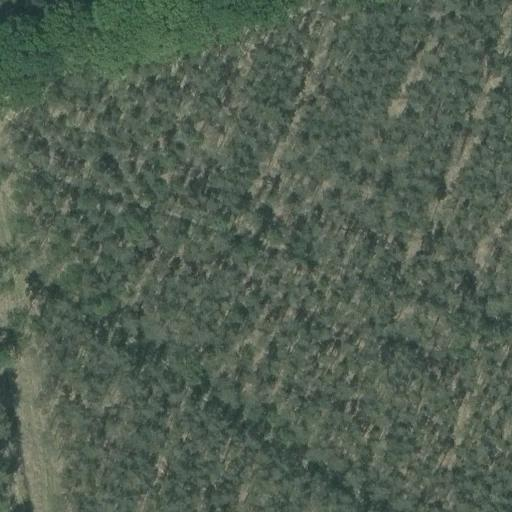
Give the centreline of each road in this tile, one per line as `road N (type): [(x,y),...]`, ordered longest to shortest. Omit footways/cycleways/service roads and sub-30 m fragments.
road 1 (track): [(0,304),(358,511)]
road 2 (track): [(0,39),(138,0)]
